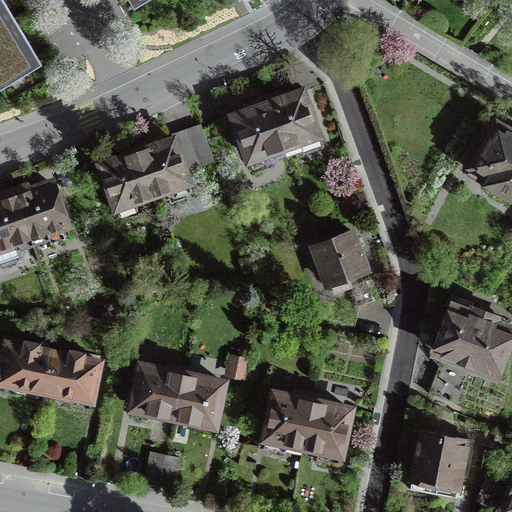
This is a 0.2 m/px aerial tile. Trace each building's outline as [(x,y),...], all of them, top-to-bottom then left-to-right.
[(0,0),(0,89),(42,64),(3,0),(0,0)] [(128,0),(134,8),(146,0),(128,0)] [(386,49),(392,39),(361,21),(352,29),(386,49)] [(295,81),(290,68),(268,75),(273,89),(295,81)] [(283,146),(286,154),(301,148),(299,141),(317,134),(302,92),(282,99),(280,92),(265,97),(268,104),(283,146)] [(267,152),(270,159),(286,154),(283,146),(268,104),(265,97),(251,102),(253,109),(234,116),(249,158),(267,152)] [(511,194),(511,132),(497,124),(473,165),(485,173),(483,177),(511,194)] [(135,144),(153,194),(171,187),(174,197),(192,190),(185,169),(214,158),(203,128),(152,146),(149,139),(135,144)] [(135,200),(153,194),(135,144),(120,150),(123,156),(101,164),(120,216),(138,210),(135,200)] [(28,183),(14,188),(33,244),(49,238),(51,243),(65,238),(61,226),(66,225),(51,183),(30,190),(28,183)] [(33,244),(14,188),(0,192),(0,195),(2,200),(0,200),(0,261),(0,263),(20,256),(18,249),(33,244)] [(367,280),(363,271),(366,270),(352,231),(313,246),(328,284),(331,283),(334,293),(350,287),(357,306),(377,298),(370,279),(367,280)] [(454,307),(437,352),(494,373),(495,371),(490,369),(497,352),(501,354),(511,328),(495,322),(498,315),(473,306),(470,312),(454,307)] [(31,387),(46,390),(54,352),(37,348),(38,343),(24,340),(23,346),(7,342),(0,376),(0,380),(17,384),(16,386),(26,390),(30,389),(31,387)] [(136,354),(138,344),(124,342),(123,351),(136,354)] [(68,355),(54,352),(46,390),(60,393),(60,395),(64,397),(73,398),(74,395),(91,399),(99,361),(82,358),(84,352),(69,349),(68,355)] [(235,358),(232,373),(242,375),(245,360),(235,358)] [(173,415),(183,367),(169,364),(168,370),(141,365),(132,407),(173,415)] [(183,367),(173,415),(213,424),(223,382),(195,376),(197,370),(183,367)] [(429,393),(457,404),(464,385),(436,374),(429,393)] [(303,445),(312,401),(313,394),(299,390),(297,397),(275,393),(264,447),(285,452),(288,442),(303,445)] [(312,401),(303,445),(319,448),(316,458),(338,463),(350,409),(327,404),(328,397),(313,394),(312,401)] [(497,429),(494,440),(504,443),(508,433),(497,429)] [(458,485),(464,457),(465,458),(467,439),(422,430),(412,476),(458,485)] [(145,481),(159,483),(165,455),(151,452),(145,481)] [(179,458),(165,455),(159,483),(174,486),(179,458)] [(511,511),(511,484),(503,509),(509,511),(511,511)]
